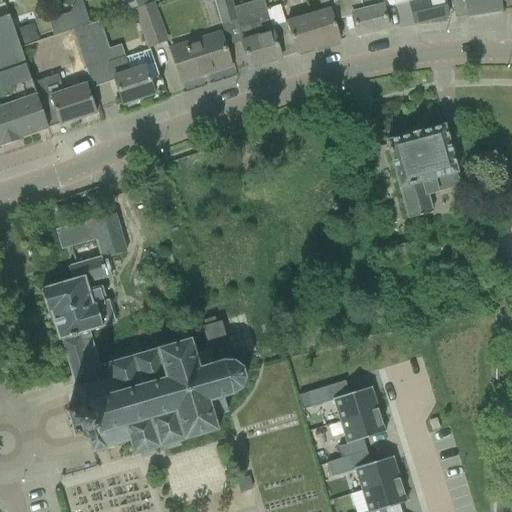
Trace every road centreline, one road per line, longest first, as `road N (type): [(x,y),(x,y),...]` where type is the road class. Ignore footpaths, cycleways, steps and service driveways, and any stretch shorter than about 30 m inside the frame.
road 1 (tertiary): [(0,196),(344,73),(415,56),(511,52)]
road 2 (residential): [(396,375),(438,511)]
